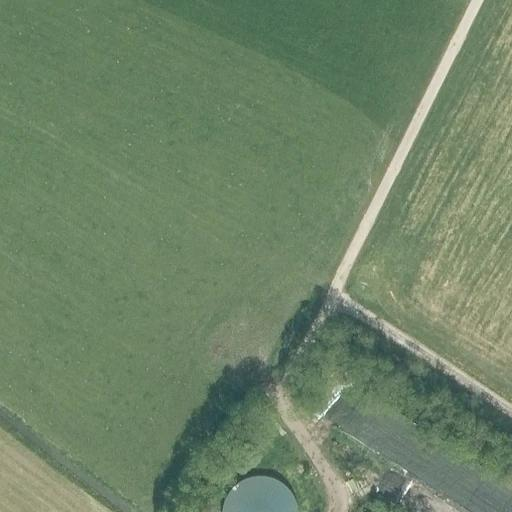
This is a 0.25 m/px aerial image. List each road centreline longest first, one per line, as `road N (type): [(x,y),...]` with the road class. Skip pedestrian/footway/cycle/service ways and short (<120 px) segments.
road 1 (track): [(339,511),(340,496),(276,397),(477,0)]
road 2 (track): [(511,413),(332,298)]
